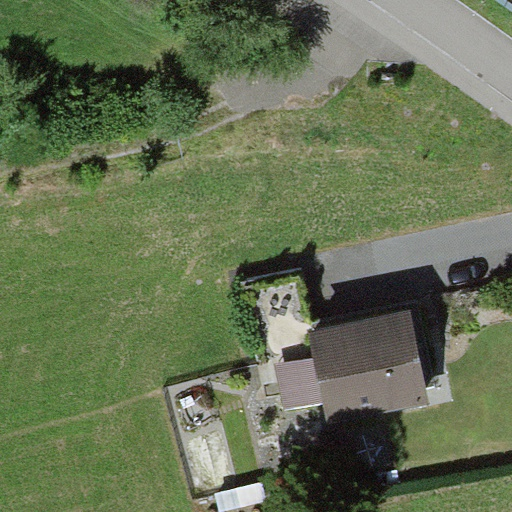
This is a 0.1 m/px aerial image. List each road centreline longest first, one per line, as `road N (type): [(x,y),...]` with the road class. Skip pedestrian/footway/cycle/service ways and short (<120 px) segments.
road 1 (track): [(0,176),(70,163),(203,118),(327,43),(366,0)]
road 2 (residential): [(511,73),(408,0)]
